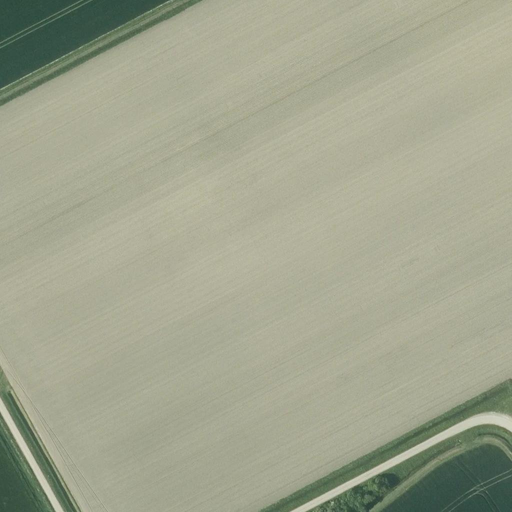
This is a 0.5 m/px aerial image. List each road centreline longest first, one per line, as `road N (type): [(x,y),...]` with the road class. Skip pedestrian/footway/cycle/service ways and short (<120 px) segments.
road 1 (unclassified): [(511,429),(468,424),(300,511)]
road 2 (unclassified): [(58,511),(0,406)]
